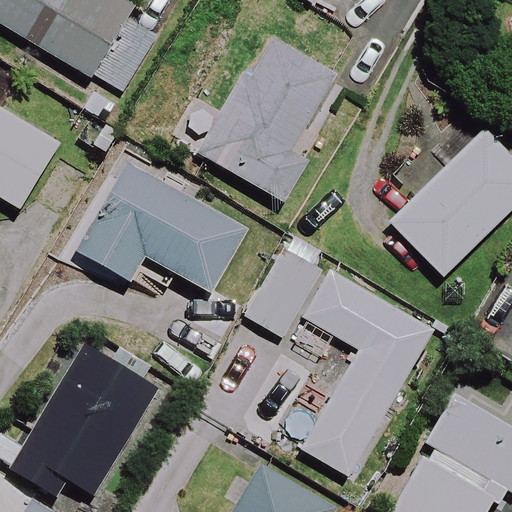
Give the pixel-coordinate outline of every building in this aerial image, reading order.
[(0,26),(120,99),(161,31),(136,16),(144,0),(1,0),(0,3),(0,26)] [(340,82),(269,39),(198,156),(281,206),(306,166),(293,159),(340,82)] [(59,148),(0,112),(0,201),(20,214),(59,148)] [(511,213),(511,161),(484,133),(389,226),(443,281),(511,213)] [(246,235),(129,169),(79,258),(133,288),(146,263),(211,299),(246,235)] [(432,333),(285,249),(245,319),(285,342),(298,319),(359,353),(302,454),(332,485),(432,333)] [(85,511),(159,396),(88,350),(10,472),(72,511),(85,511)] [(392,511),(489,511),(493,506),(498,509),(510,489),(511,489),(511,432),(452,397),(423,446),(429,450),(392,511)] [(316,511),(332,485),(255,442),(215,511),(184,511),(154,505),(149,511),(316,511)] [(50,511),(30,500),(23,511),(50,511)]
